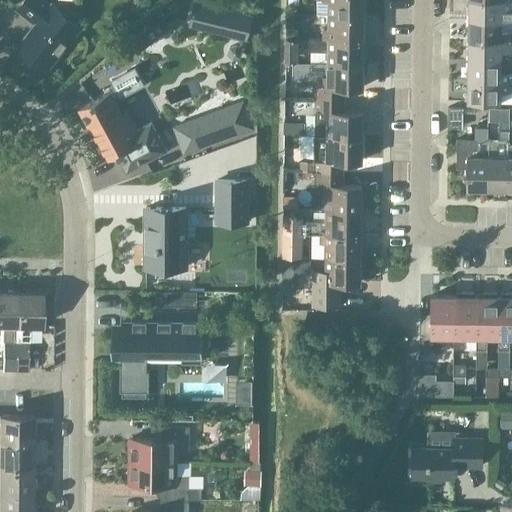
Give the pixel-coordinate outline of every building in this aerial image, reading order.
[(18,47),(46,69),(81,26),(52,3),(51,5),(44,0),(24,0),(18,8),(37,24),(18,47)] [(194,0),(188,25),(228,35),(247,40),(253,15),(194,0)] [(316,0),(317,14),(329,14),(364,14),(363,0),(316,0)] [(511,0),(468,0),(469,18),(501,19),(501,20),(511,19),(511,0)] [(322,28),(322,38),(363,38),(364,14),(329,14),(328,28),(324,28),(322,28)] [(469,18),(468,39),(511,39),(511,29),(501,29),(501,20),(501,19),(469,18)] [(285,27),(285,37),(297,37),(297,27),(285,27)] [(285,37),(285,47),(297,47),(297,37),(285,37)] [(363,38),(322,38),(309,38),(309,50),(328,50),(328,62),(363,62),(363,38)] [(511,39),(468,39),(468,59),(507,60),(511,60),(511,39)] [(468,59),(468,80),(511,80),(511,60),(507,60),(468,59)] [(363,62),(328,62),(328,73),(316,73),(315,98),(338,99),(338,86),(363,87),(363,62)] [(127,171),(166,150),(151,122),(136,130),(125,109),(120,112),(112,98),(119,94),(120,96),(142,83),(134,67),(111,80),(115,88),(94,99),(93,100),(78,108),(90,130),(92,129),(108,158),(116,154),(126,172),(127,171)] [(511,80),(468,80),(467,101),(500,101),(500,90),(511,90),(511,80)] [(315,98),(315,135),(362,135),(362,111),(338,111),(338,99),(315,98)] [(173,126),(183,153),(253,127),(243,100),(173,126)] [(499,106),(498,129),(509,129),(509,106),(499,106)] [(283,131),(304,132),(304,119),(283,118),(283,131)] [(488,126),(476,126),(476,138),(488,138),(488,137),(488,126)] [(488,138),(487,188),(508,188),(508,144),(509,144),(509,129),(498,129),(498,137),(488,137),(488,138)] [(284,148),(294,148),(295,134),(284,134),(284,143),(284,147),(284,148)] [(315,135),(314,171),(337,172),(337,160),(362,160),(362,135),(315,135)] [(457,138),(456,167),(467,167),(466,188),(487,188),(488,138),(476,138),(457,138)] [(337,172),(314,171),(314,208),(326,208),(361,209),(361,184),(337,184),(337,172)] [(247,179),(217,179),(217,209),(217,221),(247,221),(247,179)] [(283,195),(283,207),(297,207),(297,195),(283,195)] [(146,206),(146,266),(186,266),(186,209),(186,206),(184,206),(146,206)] [(361,209),(326,208),(326,220),(306,219),(305,222),(304,222),(304,217),(298,217),(298,213),(283,213),(283,222),(283,232),(295,232),(303,232),(303,233),(319,233),(321,233),(321,232),(361,233),(361,209)] [(295,232),(283,232),(282,242),(282,256),(294,256),(303,256),(303,232),(295,232)] [(319,233),(319,242),(321,242),(325,242),(325,256),(360,257),(361,233),(321,232),(321,233),(319,233)] [(282,256),(281,292),(293,292),(293,271),(294,257),(294,256),(282,256)] [(294,257),(293,271),(310,272),(310,256),(303,256),(294,256),(294,257)] [(360,257),(325,256),(325,270),(313,270),(313,305),(339,305),(340,292),(335,292),(335,281),(360,281),(360,257)] [(0,289),(0,324),(2,324),(2,340),(3,340),(16,340),(16,290),(0,289)] [(16,290),(16,340),(29,340),(29,324),(42,325),(42,290),(16,290)] [(155,305),(195,305),(196,290),(155,290),(155,305)] [(454,295),(454,335),(453,347),(464,348),(465,335),(476,335),(477,295),(474,295),(474,291),(461,291),(461,295),(454,295)] [(477,295),(476,335),(476,348),(487,348),(487,336),(498,336),(499,296),(497,296),(497,292),(484,291),(484,295),(477,295)] [(499,296),(498,336),(498,348),(509,348),(509,336),(511,335),(511,291),(506,292),(506,296),(499,296)] [(454,335),(454,295),(431,295),(431,322),(419,321),(419,347),(441,347),(441,335),(454,335)] [(121,396),(146,396),(146,349),(181,349),(181,361),(201,361),(202,347),(198,347),(198,323),(194,323),(194,320),(182,320),(182,323),(169,323),(169,320),(158,320),(158,323),(144,323),(144,320),(133,319),(133,322),(120,322),(119,376),(121,376),(121,396)] [(2,340),(1,369),(15,370),(16,340),(3,340),(2,340)] [(28,370),(29,340),(16,340),(15,370),(28,370)] [(498,348),(498,367),(509,367),(509,348),(498,348)] [(453,364),(453,375),(465,375),(465,364),(453,364)] [(188,396),(235,394),(233,365),(187,367),(188,396)] [(486,367),(486,375),(498,376),(498,367),(487,367),(486,367)] [(509,367),(498,367),(498,376),(511,376),(511,367),(509,367)] [(418,374),(418,395),(435,395),(435,375),(433,375),(418,374)] [(235,376),(235,400),(252,400),(252,376),(235,376)] [(0,414),(0,440),(32,440),(33,415),(0,414)] [(132,460),(174,460),(174,447),(188,447),(189,425),(161,424),(160,438),(132,438),(132,460)] [(261,450),(261,425),(249,425),(249,450),(261,450)] [(481,465),(482,437),(453,437),(453,447),(412,447),(412,476),(454,476),(454,465),(481,465)] [(0,440),(0,465),(32,466),(32,440),(0,440)] [(174,460),(132,460),(132,482),(160,483),(160,497),(188,498),(201,499),(201,486),(188,486),(188,473),(174,473),(174,460)] [(0,490),(32,490),(32,466),(0,465),(0,490)] [(245,469),(244,485),(260,486),(260,469),(245,469)] [(0,511),(31,511),(32,490),(0,490),(0,511)] [(132,511),(131,511),(187,511),(188,498),(160,497),(160,511),(132,511)]
